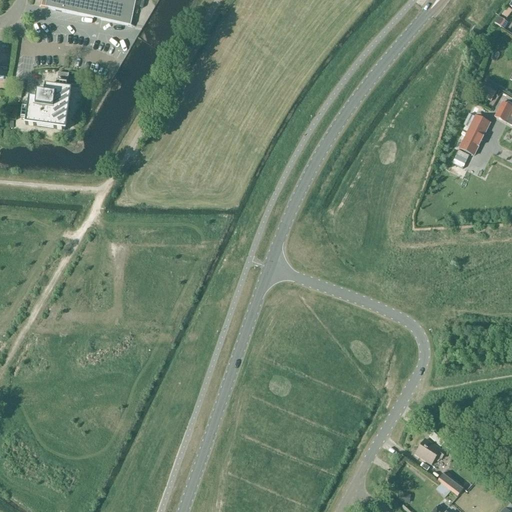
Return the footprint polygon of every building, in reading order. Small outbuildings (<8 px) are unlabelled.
[(42,0),(41,7),(39,7),(51,10),(135,28),(135,27),(131,26),(135,0),(42,0)] [(507,24),(498,18),(494,25),(503,31),(507,24)] [(22,109),(21,120),(25,121),(25,126),(65,131),(71,91),(66,90),(69,74),(58,73),(56,88),(45,87),(43,95),(38,95),(37,100),(28,99),(27,110),(22,109)] [(476,96),(490,104),(499,88),(485,81),(476,96)] [(511,119),(511,109),(511,108),(502,103),(495,118),(505,123),(508,115),(511,118),(511,119)] [(490,124),(475,117),(458,150),(474,157),(490,124)] [(444,173),(457,178),(460,172),(447,167),(444,173)] [(441,461),(446,454),(425,441),(415,456),(431,467),(437,458),(441,461)] [(458,484),(444,473),(437,482),(457,497),(464,489),(468,492),(474,483),(464,475),(458,484)]
